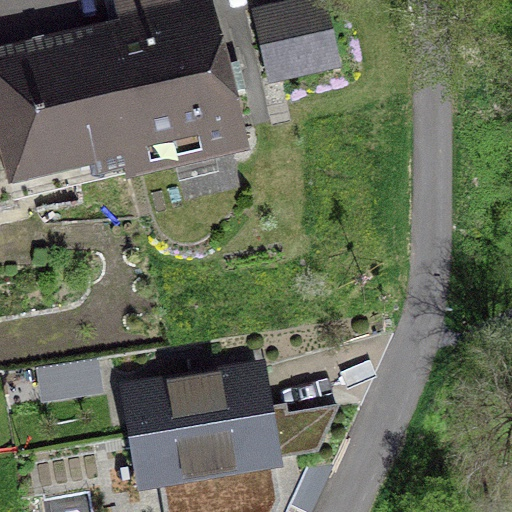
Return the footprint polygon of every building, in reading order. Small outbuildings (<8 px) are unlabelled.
[(320,4),(250,21),(265,78),(334,61),(320,4)] [(211,12),(79,45),(102,138),(110,169),(242,137),(211,12)] [(0,101),(14,160),(102,138),(79,45),(0,64),(0,101)] [(95,363),(38,369),(42,405),(99,399),(95,363)] [(189,370),(191,381),(133,390),(143,449),(146,467),(201,458),(203,470),(269,459),(317,449),(336,406),(262,420),(253,371),(206,379),(204,367),(189,370)]
